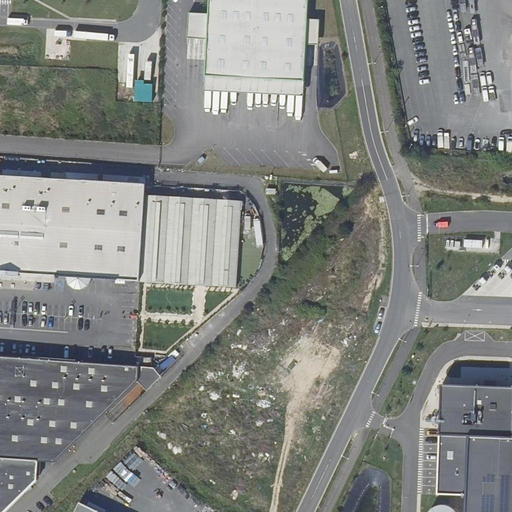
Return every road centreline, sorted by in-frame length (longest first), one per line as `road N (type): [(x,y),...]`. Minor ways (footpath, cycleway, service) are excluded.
road 1 (unclassified): [(308,511),(399,309),(402,264)]
road 2 (unclassified): [(397,222),(347,0)]
road 3 (unknown): [(156,0),(152,19),(131,31),(0,24)]
